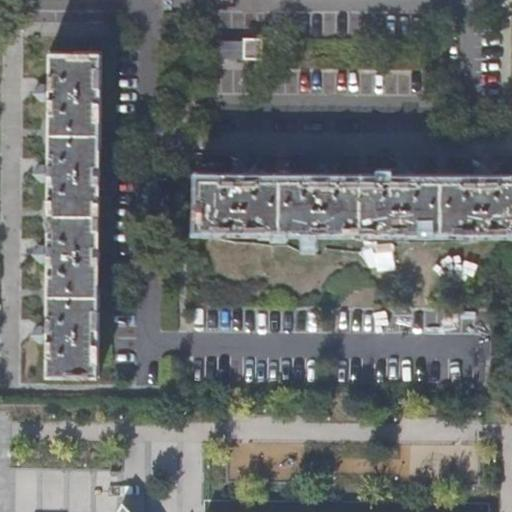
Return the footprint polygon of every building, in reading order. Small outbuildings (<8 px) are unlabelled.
[(217,38),(216,57),(261,59),(262,40),(217,38)] [(48,100),(48,165),(47,181),(47,246),(47,261),(46,326),(46,341),(46,377),(99,378),(101,52),(49,52),(48,85),(48,100)] [(241,163),(233,171),(233,178),(248,179),(248,171),(241,163)] [(321,164),(313,172),(313,179),(329,179),(329,172),(321,164)] [(401,164),(394,172),(394,180),(409,180),(409,172),(401,164)] [(48,165),(40,165),(40,180),(47,181),(48,165)] [(481,165),(474,173),(474,180),(489,180),(489,173),(481,165)] [(233,178),(199,178),(198,232),(511,232),(511,180),(489,180),(474,180),(409,180),(394,180),(329,179),(313,179),(248,179),(233,178)]
